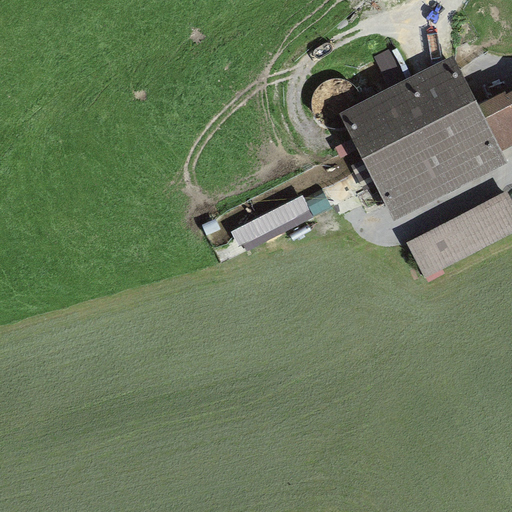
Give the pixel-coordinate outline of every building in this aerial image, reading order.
[(448,59),(337,117),(390,219),(502,161),(448,59)] [(502,148),(511,142),(511,89),(481,105),(502,148)] [(511,208),(505,195),(405,247),(424,282),(511,235),(511,208)] [(240,242),(313,213),(307,197),(234,225),(240,242)] [(261,200),(228,217),(233,228),(267,211),(261,200)]
